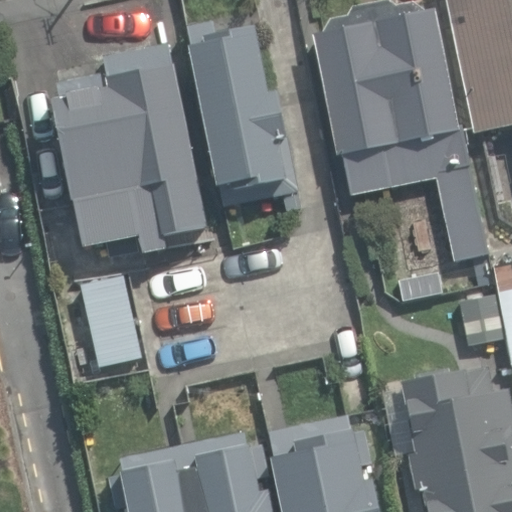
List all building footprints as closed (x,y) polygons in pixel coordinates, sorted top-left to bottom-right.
[(434,177),(450,259),(482,253),(458,121),(454,122),(431,6),(420,8),(408,0),(347,0),(341,9),(323,12),(317,31),(310,33),(334,152),(339,151),(347,194),(434,177)] [(511,126),(511,0),(444,0),(470,134),(511,126)] [(216,34),(214,21),(188,26),(224,208),(284,197),(287,210),(300,208),(278,91),(269,93),(256,27),(216,34)] [(208,231),(168,44),(102,57),(106,73),(58,83),(61,96),(52,98),(82,239),(137,228),(142,252),(168,247),(166,239),(208,231)] [(511,264),(511,262),(493,266),(511,363),(511,264)] [(493,392),(488,366),(448,374),(447,368),(414,374),(415,380),(401,383),(415,454),(407,456),(414,490),(422,488),(426,511),(511,511),(511,396),(510,389),(493,392)] [(351,431),(347,415),(270,431),(275,457),(272,458),(282,511),(379,511),(373,479),(364,480),(353,430),(351,431)] [(245,445),(242,432),(122,458),(125,472),(122,472),(123,477),(111,480),(117,508),(127,506),(128,511),(273,511),(269,492),(260,493),(257,478),(268,476),(262,445),(249,448),(248,444),(245,445)]
